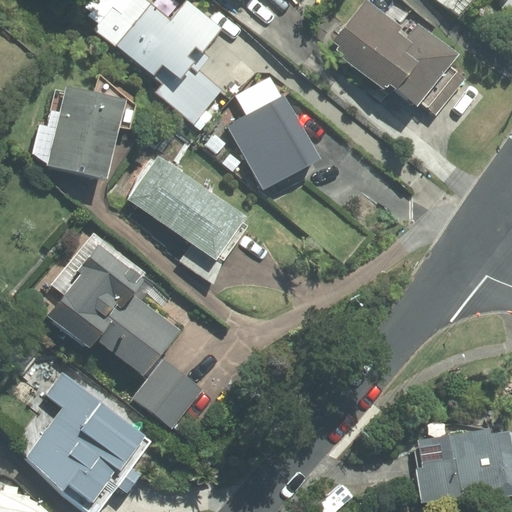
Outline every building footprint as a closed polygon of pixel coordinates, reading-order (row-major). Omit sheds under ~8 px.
[(206,35),(171,6),(159,20),(135,0),(128,0),(114,18),(107,12),(87,35),(151,88),(145,95),(185,128),(214,94),(188,72),(197,62),(189,55),(206,35)] [(392,30),(358,2),(324,43),(332,50),(328,55),(371,91),(373,88),(402,112),(447,59),(408,26),(395,41),(387,35),(392,30)] [(103,181),(123,102),(67,88),(47,167),(103,181)] [(272,98),(220,127),(256,192),(309,163),(272,98)] [(240,218),(153,156),(122,199),(209,262),(240,218)] [(129,282),(87,250),(33,318),(75,351),(83,342),(135,382),(172,335),(120,294),(129,282)] [(163,433),(195,392),(156,362),(124,402),(163,433)] [(143,441),(57,375),(40,397),(57,410),(18,460),(53,487),(49,492),(75,511),(89,511),(107,488),(116,495),(130,477),(121,470),(143,441)] [(435,435),(418,438),(421,464),(413,465),(419,502),(454,497),(453,488),(479,484),(482,511),(491,511),(511,509),(499,426),(463,431),(462,421),(434,425),(435,435)] [(0,511),(33,511),(23,499),(10,496),(11,490),(0,488),(0,511)]
